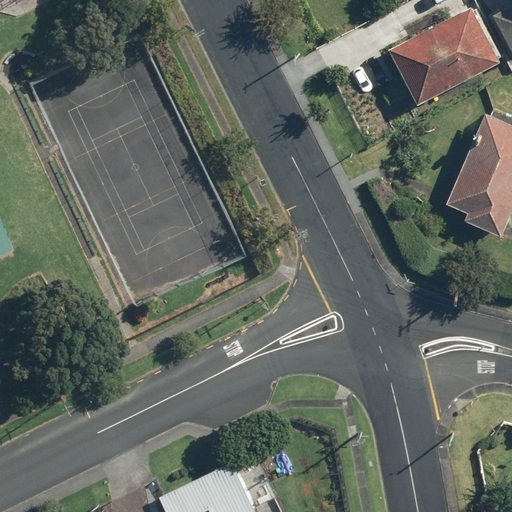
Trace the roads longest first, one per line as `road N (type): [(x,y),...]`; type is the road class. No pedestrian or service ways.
road 1 (residential): [(0,480),(361,301)]
road 2 (residential): [(213,0),(361,301)]
road 3 (residential): [(382,364),(416,511)]
road 4 (residential): [(511,354),(448,345),(382,364)]
